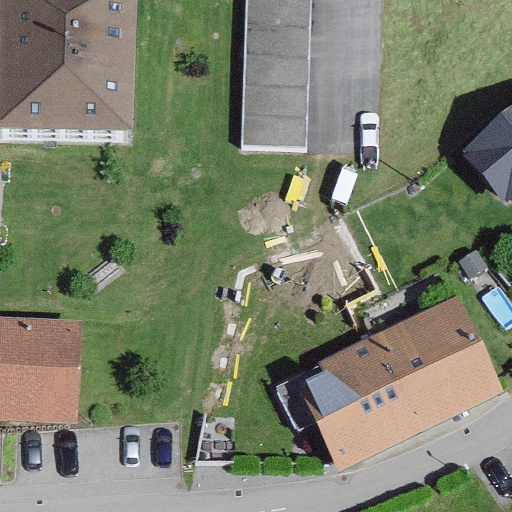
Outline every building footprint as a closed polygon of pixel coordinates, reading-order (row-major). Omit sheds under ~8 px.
[(142,153),(146,0),(4,0),(1,149),(142,153)] [(311,0),(245,0),(243,158),(310,159),(311,0)] [(511,128),(468,166),(509,215),(511,212),(511,128)] [(501,402),(457,311),(323,374),(333,395),(307,407),(341,478),(501,402)] [(83,336),(0,333),(0,433),(79,436),(83,336)]
